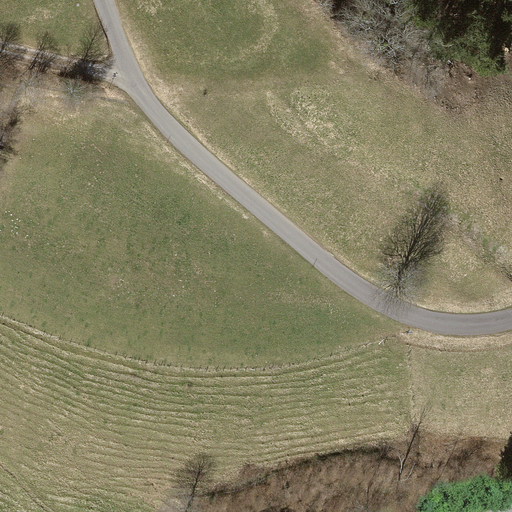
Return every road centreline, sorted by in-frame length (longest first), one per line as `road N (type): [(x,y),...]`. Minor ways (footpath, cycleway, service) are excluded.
road 1 (unclassified): [(511,317),(442,323),(386,307),(348,283),(158,116),(101,0)]
road 2 (track): [(0,50),(141,91)]
